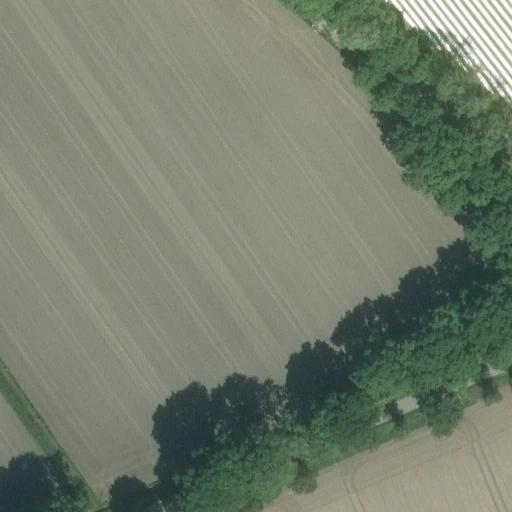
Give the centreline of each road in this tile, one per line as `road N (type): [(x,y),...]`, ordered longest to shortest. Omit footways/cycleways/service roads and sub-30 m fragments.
road 1 (unclassified): [(154,511),(511,361)]
road 2 (unclassified): [(511,167),(308,0)]
